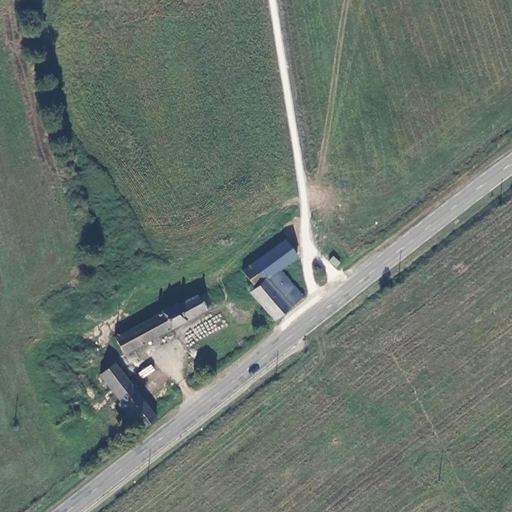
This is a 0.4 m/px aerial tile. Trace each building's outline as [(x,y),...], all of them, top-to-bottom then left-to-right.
[(250,292),(275,321),(305,296),(282,268),(298,256),(286,238),(243,270),(255,287),(250,292)] [(337,267),(341,262),(332,256),(328,262),(337,267)] [(58,337),(101,313),(86,284),(43,307),(58,337)] [(205,312),(197,295),(178,304),(176,301),(173,303),(175,305),(114,336),(125,354),(205,312)] [(112,390),(141,428),(155,417),(109,355),(95,366),(99,372),(91,377),(104,395),(112,390)] [(150,363),(137,374),(142,380),(155,369),(150,363)]
